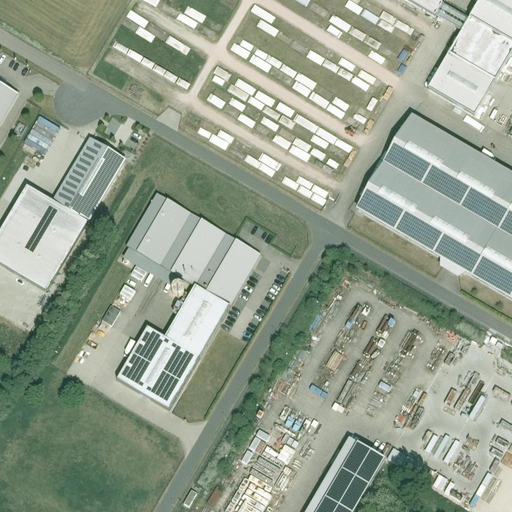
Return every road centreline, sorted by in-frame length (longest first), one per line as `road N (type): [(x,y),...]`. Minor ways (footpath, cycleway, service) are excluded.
road 1 (residential): [(321,231),(155,511)]
road 2 (residential): [(69,101),(114,104),(321,231)]
road 3 (residential): [(321,231),(511,340)]
